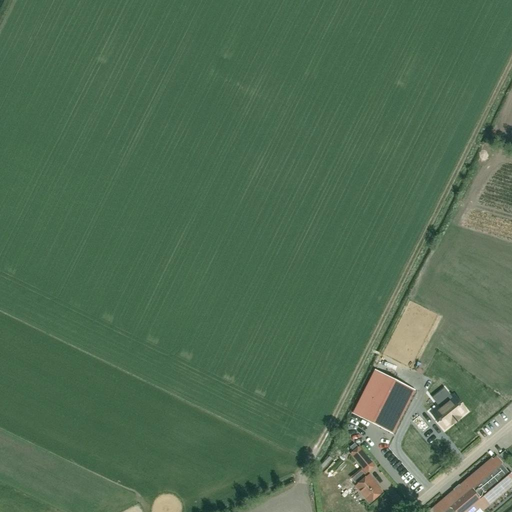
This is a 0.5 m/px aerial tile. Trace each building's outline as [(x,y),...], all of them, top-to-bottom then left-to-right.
[(374,370),(352,414),(391,434),(414,390),(374,370)] [(434,416),(445,430),(466,413),(455,399),(453,401),(450,397),(439,406),(442,410),(434,416)] [(420,430),(426,425),(418,414),(411,420),(420,430)] [(351,454),(366,472),(374,466),(358,447),(351,454)] [(493,461),(492,459),(429,511),(475,511),(479,509),(482,511),(511,485),(511,475),(510,473),(510,474),(502,465),(503,464),(497,458),(493,461)] [(369,475),(356,485),(355,486),(369,503),(382,492),(373,482),(374,481),(369,475)]
